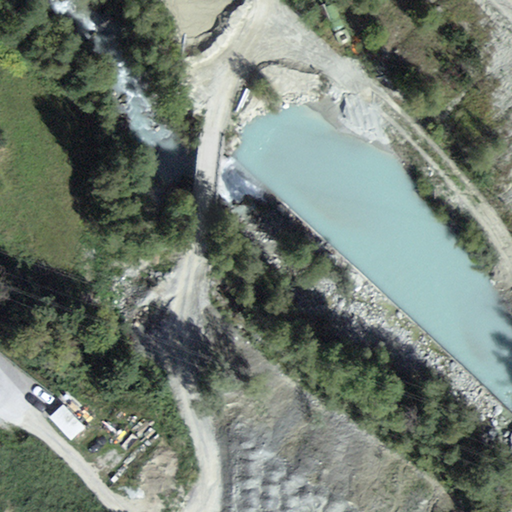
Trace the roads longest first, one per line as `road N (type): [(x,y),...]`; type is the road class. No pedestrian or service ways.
road 1 (track): [(255,0),(249,37),(216,114),(189,298),(231,343),(459,511)]
road 2 (track): [(127,511),(7,390)]
